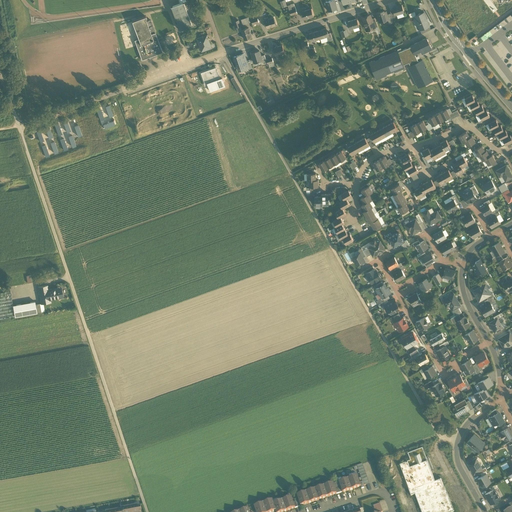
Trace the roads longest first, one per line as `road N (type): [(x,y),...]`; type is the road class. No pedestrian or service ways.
road 1 (unclassified): [(146,511),(0,75)]
road 2 (track): [(222,52),(438,434),(457,441)]
road 3 (residential): [(122,88),(389,0)]
road 4 (residential): [(499,399),(457,441),(461,470),(485,511)]
